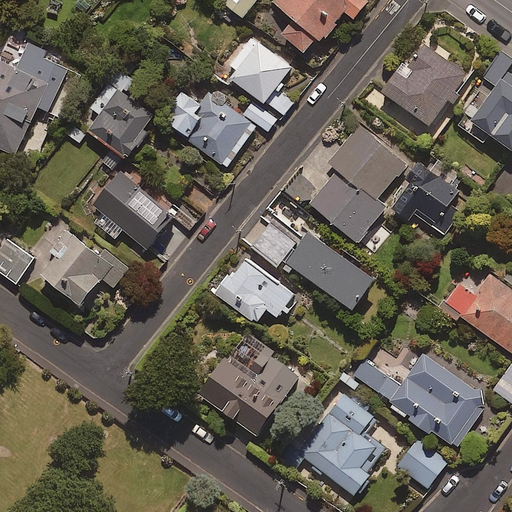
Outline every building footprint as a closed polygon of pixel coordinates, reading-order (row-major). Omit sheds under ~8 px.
[(257,0),(220,0),(245,17),(257,0)] [(276,0),(275,1),(296,17),(284,33),(307,51),(319,36),(324,40),(347,11),(356,18),(369,0),(368,0),(276,0)] [(0,147),(16,154),(36,107),(50,113),(70,68),(44,57),(47,50),(11,35),(4,51),(0,49),(0,147)] [(294,67),(250,35),(229,65),(237,72),(233,78),(285,115),(294,101),(277,90),(294,67)] [(469,74),(425,42),(410,63),(406,60),(384,89),(432,124),(469,74)] [(511,147),(511,70),(510,68),(511,64),(511,61),(502,55),(487,78),(495,83),(471,119),(511,147)] [(134,81),(119,71),(93,107),(101,113),(89,130),(129,158),(159,117),(126,93),(134,81)] [(244,114),(210,90),(200,103),(182,91),(162,119),(228,167),(259,124),(269,131),(278,119),(253,102),(244,114)] [(408,163),(360,125),(330,162),(339,169),(312,202),(360,241),(388,206),(379,199),(408,163)] [(460,189),(422,164),(393,208),(410,219),(415,213),(447,234),(453,224),(442,217),(460,189)] [(176,213),(121,170),(94,205),(100,209),(93,219),(117,238),(124,229),(148,248),(176,213)] [(301,238),(268,212),(245,240),(279,266),(301,238)] [(64,236),(53,227),(43,240),(60,254),(45,273),(82,304),(103,277),(115,287),(129,269),(102,247),(99,251),(70,228),(64,236)] [(377,277),(311,231),(289,263),(356,308),(377,277)] [(34,258),(7,239),(0,249),(0,270),(17,283),(34,258)] [(295,294),(246,257),(219,293),(258,322),(268,308),(279,316),(295,294)] [(485,282),(469,271),(446,304),(511,350),(511,288),(491,274),(485,282)] [(303,374),(250,335),(232,360),(226,356),(199,393),(258,436),(303,374)] [(492,397),(424,352),(403,385),(365,360),(355,375),(396,402),(393,406),(458,448),(492,397)] [(511,365),(494,389),(511,402),(511,365)] [(376,413),(345,391),(308,444),(301,439),(287,460),(298,468),(304,458),(356,494),(386,451),(361,434),(376,413)] [(449,462),(419,439),(399,465),(429,487),(449,462)]
